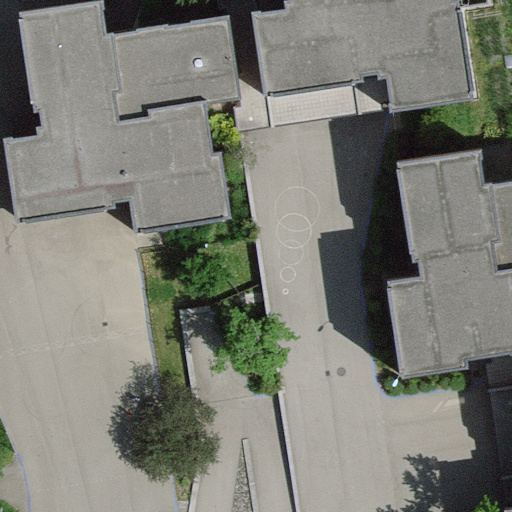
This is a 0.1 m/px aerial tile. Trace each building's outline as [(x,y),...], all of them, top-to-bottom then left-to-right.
[(243,99),(231,14),(221,16),(111,34),(106,0),(105,0),(22,12),(39,133),(8,137),(19,217),(24,220),(118,205),(117,201),(133,199),(137,231),(232,216),(223,151),(215,151),(210,104),(233,101),(243,99)] [(287,8),(286,0),(218,0),(221,16),(231,14),(243,99),(233,101),(237,130),(393,106),(388,77),(269,95),(256,12),(287,8)] [(393,110),(476,98),(470,60),(460,0),(286,0),(287,8),(256,12),(269,95),(388,77),(393,106),(393,110)] [(511,0),(460,0),(470,60),(503,57),(511,112),(511,0)] [(484,150),(401,161),(415,260),(421,260),(423,275),(390,280),(405,374),(471,365),(470,360),(484,358),(511,353),(511,506),(509,507),(509,511),(511,511),(511,179),(489,183),(484,150)] [(511,353),(484,358),(509,507),(511,506),(511,353)]
